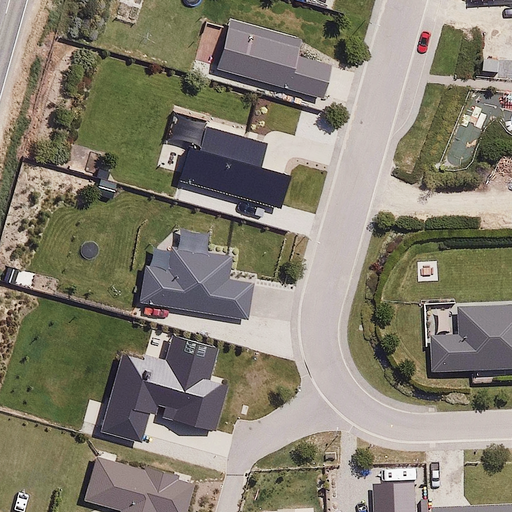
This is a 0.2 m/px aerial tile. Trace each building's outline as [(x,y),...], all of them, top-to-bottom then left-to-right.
[(324,102),(334,67),(298,57),(302,42),(229,21),(215,72),(324,102)] [(180,181),(282,212),(293,175),(263,167),(268,149),(206,131),(201,150),(190,147),(180,181)] [(142,305),(249,323),(256,285),(230,281),(233,261),(172,251),(168,272),(148,268),(142,305)] [(455,331),(426,332),(428,372),(511,368),(511,303),(454,306),(455,331)] [(187,511),(196,483),(101,456),(88,499),(123,509),(122,511),(187,511)]
